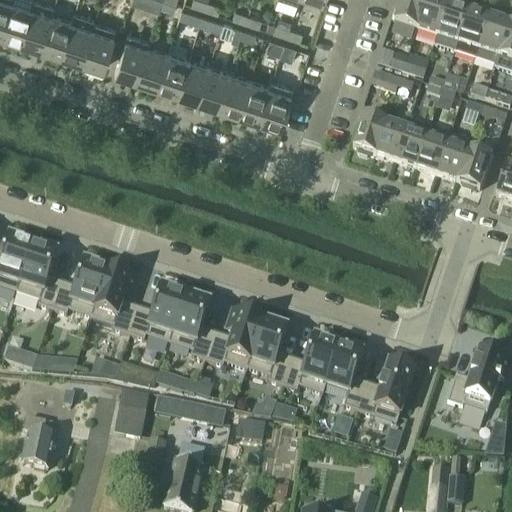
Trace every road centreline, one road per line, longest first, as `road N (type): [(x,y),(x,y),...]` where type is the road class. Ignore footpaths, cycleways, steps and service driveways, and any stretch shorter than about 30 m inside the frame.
road 1 (residential): [(0,197),(428,339),(464,233)]
road 2 (residential): [(299,178),(0,79)]
road 3 (residential): [(299,178),(358,0)]
road 4 (residential): [(464,233),(299,178)]
